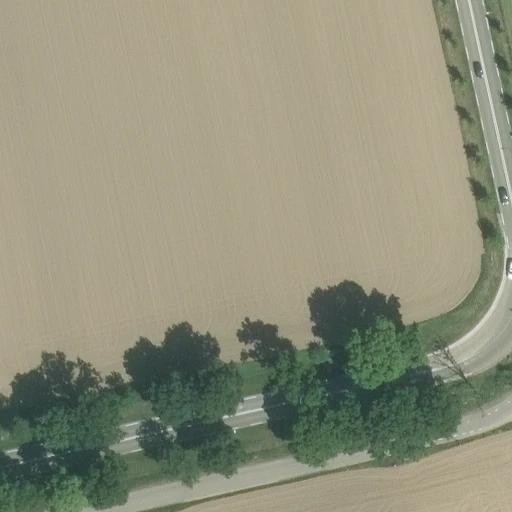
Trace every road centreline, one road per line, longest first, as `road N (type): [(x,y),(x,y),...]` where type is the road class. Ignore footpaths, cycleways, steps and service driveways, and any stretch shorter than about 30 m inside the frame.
road 1 (secondary): [(0,462),(455,361),(493,345),(511,323)]
road 2 (unclassified): [(95,511),(511,407)]
road 3 (secondary): [(468,0),(511,208)]
